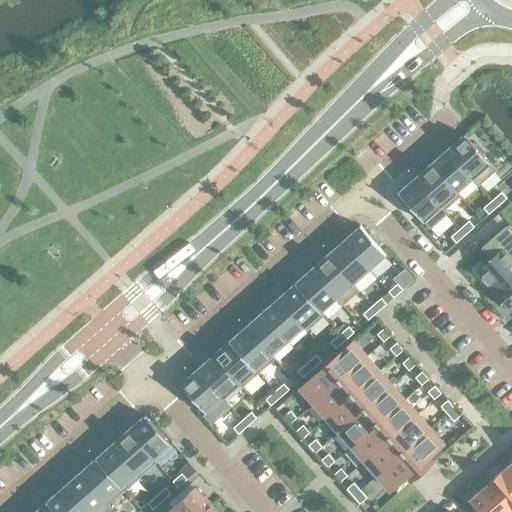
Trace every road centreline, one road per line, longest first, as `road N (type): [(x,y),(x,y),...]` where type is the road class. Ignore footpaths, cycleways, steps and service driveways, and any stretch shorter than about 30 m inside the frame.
road 1 (tertiary): [(185,265),(391,68)]
road 2 (residential): [(360,192),(150,382)]
road 3 (residential): [(511,369),(360,192)]
road 4 (residential): [(150,382),(0,511)]
road 5 (residential): [(150,382),(264,511)]
